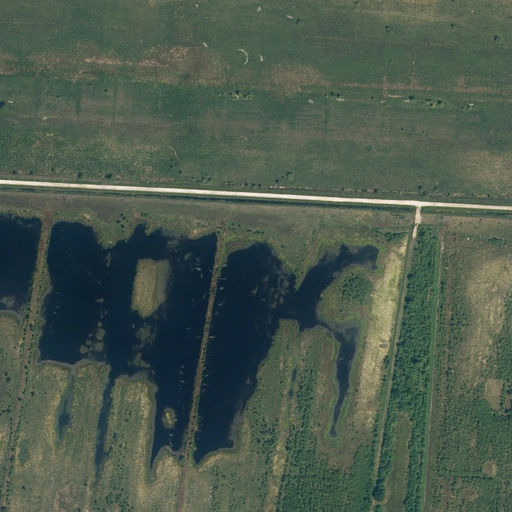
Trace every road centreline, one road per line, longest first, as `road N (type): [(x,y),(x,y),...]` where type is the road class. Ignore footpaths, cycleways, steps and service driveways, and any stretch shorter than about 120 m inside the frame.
road 1 (track): [(511,209),(0,181)]
road 2 (track): [(418,204),(370,511)]
